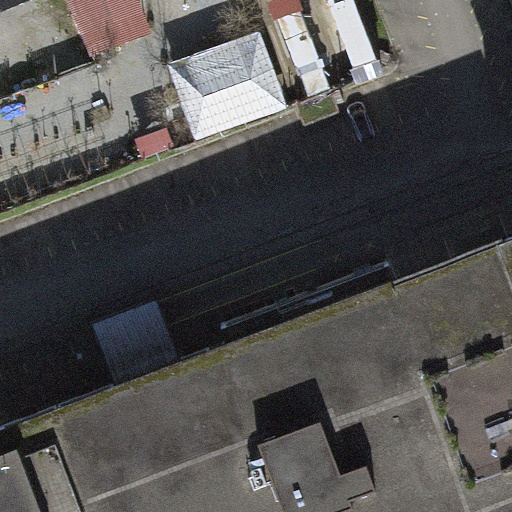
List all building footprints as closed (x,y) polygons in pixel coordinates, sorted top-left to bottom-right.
[(113,22),(104,0),(76,0),(88,32),(113,22)] [(104,0),(113,22),(128,17),(121,0),(104,0)] [(321,57),(299,0),(276,9),(298,66),(321,57)] [(377,55),(355,0),(330,0),(355,64),(377,55)] [(182,53),(198,132),(288,114),(272,35),(182,53)] [(323,63),(302,71),(310,93),(331,85),(323,63)] [(511,511),(511,231),(397,275),(391,259),(222,323),(228,340),(0,426),(0,511),(511,511)]
